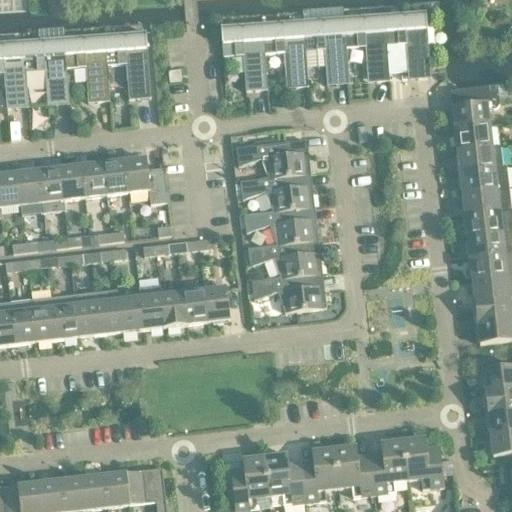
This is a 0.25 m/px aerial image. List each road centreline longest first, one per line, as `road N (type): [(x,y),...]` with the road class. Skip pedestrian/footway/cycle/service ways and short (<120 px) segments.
road 1 (residential): [(0,372),(351,328),(332,118)]
road 2 (residential): [(456,416),(425,126),(405,109),(332,118)]
road 3 (residential): [(181,447),(456,416)]
road 4 (residential): [(193,134),(0,155)]
road 5 (residential): [(181,447),(0,469)]
road 6 (residential): [(332,118),(204,133)]
